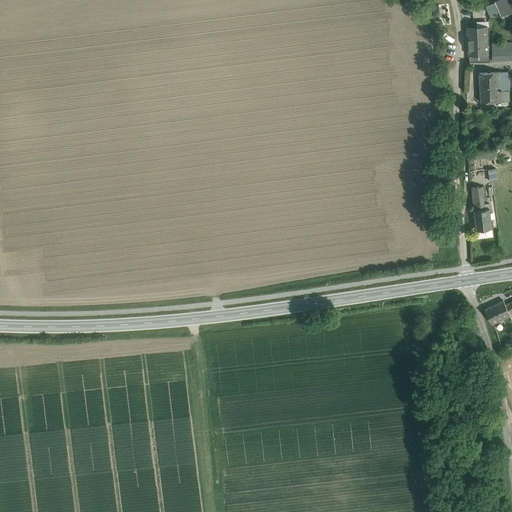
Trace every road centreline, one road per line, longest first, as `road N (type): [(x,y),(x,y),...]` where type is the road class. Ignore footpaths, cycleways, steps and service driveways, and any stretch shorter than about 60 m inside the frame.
road 1 (tertiary): [(0,325),(219,317),(467,279)]
road 2 (residential): [(511,480),(493,360),(467,279)]
